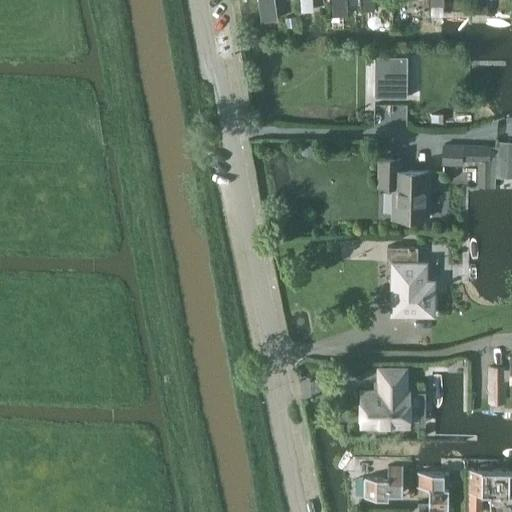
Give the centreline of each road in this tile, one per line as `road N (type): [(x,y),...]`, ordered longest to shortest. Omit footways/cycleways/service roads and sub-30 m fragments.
road 1 (unclassified): [(297,511),(218,77),(195,0)]
road 2 (track): [(209,511),(105,0)]
